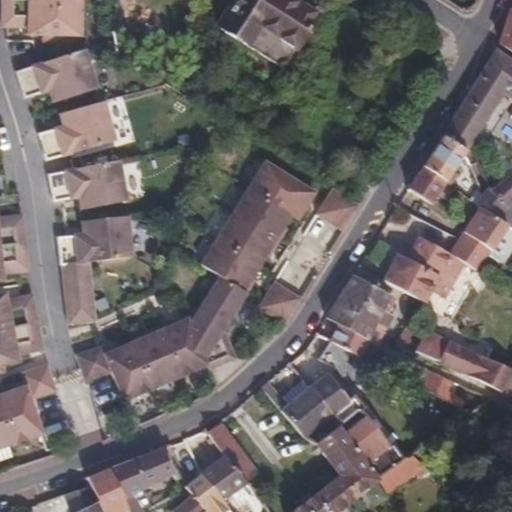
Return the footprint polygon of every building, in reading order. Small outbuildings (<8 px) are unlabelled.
[(80,0),(68,0),(2,0),(2,26),(28,28),(27,35),(44,36),(50,36),(50,43),(63,44),(63,37),(80,38),(80,0)] [(316,14),(292,0),(231,0),(218,23),(249,43),(260,26),(295,47),(316,14)] [(511,11),(509,10),(498,40),(511,50),(511,11)] [(84,48),(15,71),(24,98),(49,90),(55,88),(59,101),(97,89),(84,48)] [(511,59),(496,49),(442,134),(464,150),(503,91),(511,96),(511,59)] [(55,88),(49,90),(53,103),(59,101),(55,88)] [(35,134),(44,162),(68,155),(113,142),(101,101),(63,112),(67,125),(60,127),(35,134)] [(67,125),(63,112),(57,114),(60,127),(67,125)] [(442,134),(422,165),(444,181),(460,156),(464,150),(442,134)] [(117,161),(47,176),(52,203),(78,198),(85,197),(87,209),(126,201),(117,161)] [(264,162),(247,188),(290,215),(297,219),(313,193),(264,162)] [(422,165),(407,189),(429,204),(444,181),(422,165)] [(511,181),(506,176),(490,190),(505,206),(511,199),(511,181)] [(345,195),(332,187),(316,213),(329,221),(345,195)] [(247,188),(232,214),(274,240),(290,215),(247,188)] [(487,188),(475,204),(480,208),(496,218),(505,206),(490,190),(487,188)] [(358,204),(345,195),(329,221),(342,229),(358,204)] [(87,209),(85,197),(78,198),(81,211),(87,209)] [(480,208),(459,241),(452,253),(463,261),(478,270),(488,256),(507,225),(496,218),(480,208)] [(232,214),(216,239),(258,266),(274,240),(232,214)] [(0,245),(24,242),(20,215),(0,217),(0,245)] [(90,263),(133,257),(127,217),(88,221),(90,234),(83,235),(56,239),(60,267),(62,267),(90,263)] [(90,234),(88,221),(81,222),(83,235),(90,234)] [(511,228),(507,225),(488,256),(502,264),(511,248),(511,228)] [(395,255),(381,280),(421,301),(423,302),(430,289),(448,255),(416,238),(404,259),(395,255)] [(216,239),(200,265),(220,278),(242,292),(258,266),(216,239)] [(27,270),(24,242),(0,245),(0,280),(2,281),(1,273),(27,270)] [(452,253),(448,255),(430,289),(443,295),(463,261),(452,253)] [(90,263),(62,267),(64,281),(92,278),(90,263)] [(351,276),(342,289),(383,310),(389,296),(351,276)] [(92,278),(64,281),(65,295),(93,292),(92,278)] [(194,317),(186,321),(202,367),(204,372),(230,363),(220,334),(244,294),(242,292),(220,278),(194,317)] [(273,283),(257,308),(270,316),(286,291),(273,283)] [(342,289),(333,303),(375,325),(383,310),(342,289)] [(298,299),(286,291),(270,316),(283,323),(298,299)] [(93,292),(65,295),(67,309),(94,306),(93,292)] [(0,330),(35,323),(30,295),(21,297),(5,300),(4,294),(0,294),(0,330)] [(333,303),(323,319),(336,325),(367,341),(375,325),(333,303)] [(94,306),(67,309),(68,324),(96,320),(94,306)] [(383,310),(375,325),(384,330),(391,315),(383,310)] [(186,321),(158,332),(174,379),(202,367),(186,321)] [(35,323),(0,330),(0,365),(0,366),(16,362),(14,355),(39,350),(35,323)] [(422,332),(407,324),(392,346),(412,354),(422,332)] [(336,325),(328,341),(358,358),(367,341),(336,325)] [(384,330),(375,325),(367,341),(376,345),(384,330)] [(422,332),(412,354),(434,364),(444,341),(445,338),(424,330),(422,332)] [(158,332),(130,343),(147,390),(174,379),(158,332)] [(445,338),(444,341),(461,350),(506,373),(508,367),(445,338)] [(328,341),(328,340),(317,360),(331,368),(349,388),(356,388),(377,370),(328,341)] [(511,403),(511,376),(506,373),(461,350),(444,341),(434,364),(493,388),(511,403)] [(74,355),(76,370),(102,361),(117,402),(147,390),(130,343),(101,356),(98,347),(74,355)] [(386,354),(379,370),(410,385),(418,368),(386,354)] [(22,387),(0,394),(0,420),(7,445),(36,435),(22,388),(48,380),(44,365),(18,374),(22,387)] [(410,385),(433,394),(441,378),(418,368),(410,385)] [(308,386),(330,415),(337,424),(336,426),(377,479),(402,462),(391,446),(387,449),(350,396),(344,400),(324,374),(308,386)] [(302,378),(278,398),(283,404),(308,386),(302,378)] [(433,394),(467,415),(477,407),(448,389),(452,383),(441,378),(433,394)] [(265,382),(259,387),(300,438),(330,415),(308,386),(283,404),(278,398),(265,382)] [(217,424),(203,430),(221,455),(243,482),(254,473),(217,424)] [(336,426),(313,444),(338,477),(291,511),(336,511),(376,482),(377,479),(336,426)] [(158,448),(106,468),(120,498),(127,511),(139,511),(131,494),(171,475),(158,448)] [(221,455),(198,474),(221,502),(228,497),(237,507),(244,501),(250,508),(258,502),(243,482),(221,455)] [(85,477),(88,486),(99,508),(100,511),(127,511),(120,498),(106,468),(85,477)] [(198,474),(183,486),(189,494),(203,511),(202,511),(228,511),(221,502),(198,474)] [(100,511),(99,508),(88,486),(62,495),(71,511),(100,511)] [(170,510),(171,511),(202,511),(203,511),(189,494),(170,510)]
